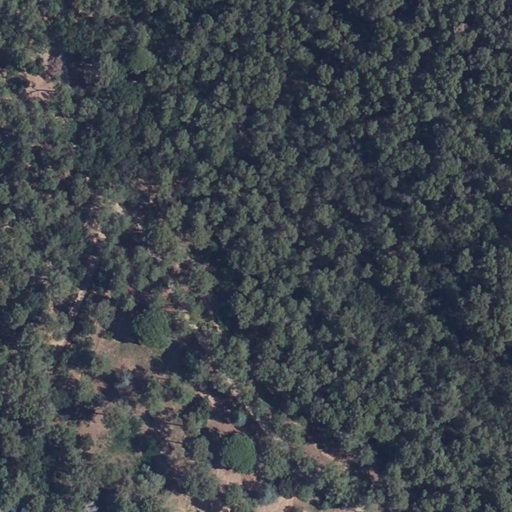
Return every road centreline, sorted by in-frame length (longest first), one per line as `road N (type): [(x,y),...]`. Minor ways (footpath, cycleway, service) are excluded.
road 1 (unclassified): [(55,0),(71,160),(148,242),(169,285),(301,473),(364,511)]
road 2 (track): [(119,214),(88,296),(0,472)]
